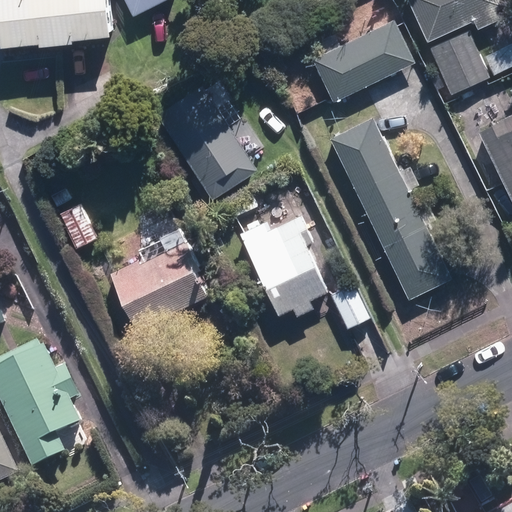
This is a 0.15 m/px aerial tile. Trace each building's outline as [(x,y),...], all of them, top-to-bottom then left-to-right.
[(116,35),(111,0),(1,0),(7,46),(116,35)] [(164,0),(125,0),(133,15),(164,0)] [(500,0),(406,0),(426,43),(473,21),(476,29),(507,15),(500,0)] [(332,103),(415,63),(393,19),(311,59),(332,103)] [(511,25),(477,42),(486,61),(511,48),(511,25)] [(451,94),(489,77),(468,31),(430,48),(440,69),(431,73),(441,96),(450,92),(451,94)] [(157,115),(212,199),(257,169),(202,85),(157,115)] [(511,98),(511,113),(476,131),(511,204),(511,89),(509,92),(511,98)] [(451,279),(372,117),(328,138),(407,300),(451,279)] [(56,206),(75,196),(70,185),(50,194),(56,206)] [(234,216),(257,206),(250,190),(227,201),(234,216)] [(77,249),(97,239),(79,205),(60,214),(77,249)] [(239,233),(277,314),(292,307),(295,314),(312,306),(309,299),(327,290),(305,244),(313,241),(301,215),(269,230),(265,221),(239,233)] [(163,251),(136,264),(134,260),(108,272),(135,329),(205,296),(194,272),(198,270),(184,240),(183,242),(176,229),(157,238),(163,251)] [(328,294),(344,328),(367,317),(351,283),(328,294)] [(55,371),(43,346),(0,366),(0,404),(31,469),(64,454),(55,436),(80,424),(68,401),(78,396),(64,367),(55,371)] [(0,482),(20,473),(0,430),(0,482)] [(511,511),(511,496),(484,511),(511,511)]
